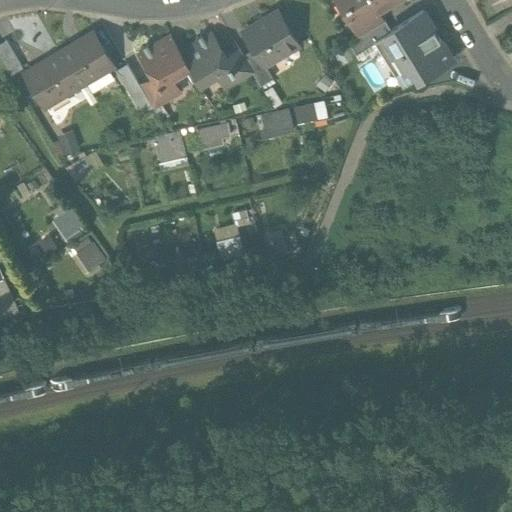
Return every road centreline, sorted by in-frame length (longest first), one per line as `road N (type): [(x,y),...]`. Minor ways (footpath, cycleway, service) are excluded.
road 1 (track): [(145,303),(0,74)]
road 2 (residential): [(90,0),(153,9),(224,0)]
